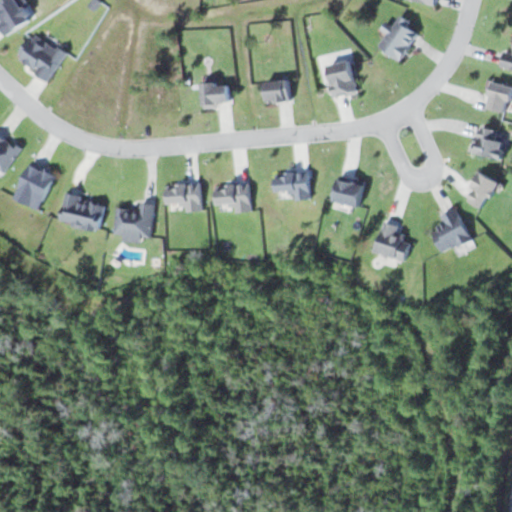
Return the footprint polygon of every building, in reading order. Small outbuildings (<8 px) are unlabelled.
[(400,60),(421,31),(399,16),(390,29),(379,45),(400,60)] [(67,52),(34,31),(16,58),(49,80),(67,52)] [(511,51),(505,50),(501,66),(511,68),(511,51)] [(328,64),(334,95),(356,91),(350,60),(328,64)] [(290,100),(289,79),(264,80),(265,101),(290,100)] [(487,107),(507,111),(511,90),(511,85),(493,81),(487,107)] [(202,83),(202,105),(229,105),(229,83),(202,83)] [(502,159),(507,142),(495,138),(498,130),(479,124),(472,150),(502,159)] [(0,137),(1,136),(0,135),(0,170),(6,174),(19,148),(0,137)] [(14,198),(39,209),(55,174),(29,163),(14,198)] [(365,181),(341,175),(334,201),(359,207),(365,181)] [(60,222),(100,230),(106,201),(66,193),(60,222)] [(115,233),(124,234),(124,239),(151,241),(153,206),(117,204),(115,233)] [(471,239),(456,208),(441,215),(446,225),(432,231),(443,253),(471,239)] [(406,260),(412,242),(399,237),(403,227),(384,221),(375,250),(406,260)]
